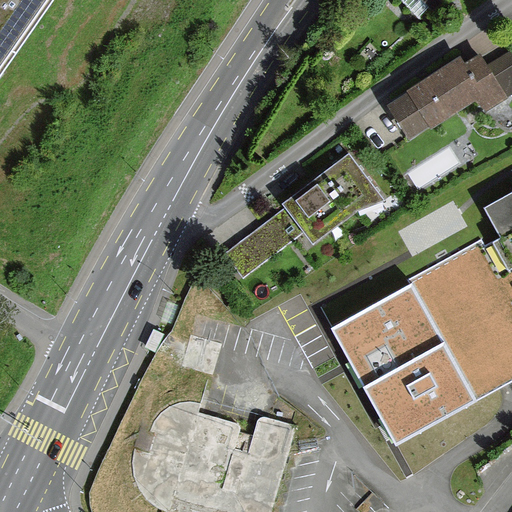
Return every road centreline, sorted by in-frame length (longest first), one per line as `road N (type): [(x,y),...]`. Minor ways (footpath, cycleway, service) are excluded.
road 1 (residential): [(160,214),(213,217),(511,0)]
road 2 (primary): [(296,0),(160,214)]
road 3 (primary): [(86,352),(7,511)]
road 4 (primary): [(160,214),(86,352)]
